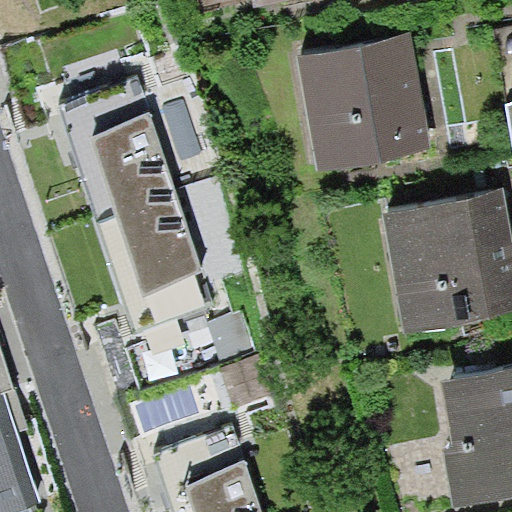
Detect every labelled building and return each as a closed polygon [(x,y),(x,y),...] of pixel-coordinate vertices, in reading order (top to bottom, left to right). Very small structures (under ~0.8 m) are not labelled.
[(411,36),(297,58),(319,170),(433,148),(416,63),(411,36)] [(139,78),(63,108),(98,223),(177,196),(139,78)] [(502,186),(382,209),(406,333),(511,312),(511,237),(511,230),(502,186)] [(202,270),(177,196),(98,223),(134,331),(206,308),(195,272),(202,270)] [(0,344),(0,393),(3,392),(15,388),(0,344)] [(511,367),(443,381),(455,445),(443,448),(454,507),(511,495),(511,367)] [(15,388),(3,392),(11,414),(17,433),(29,429),(15,388)] [(11,414),(3,392),(0,393),(0,511),(14,511),(42,503),(17,433),(11,414)] [(261,511),(234,426),(159,456),(175,511),(261,511)]
